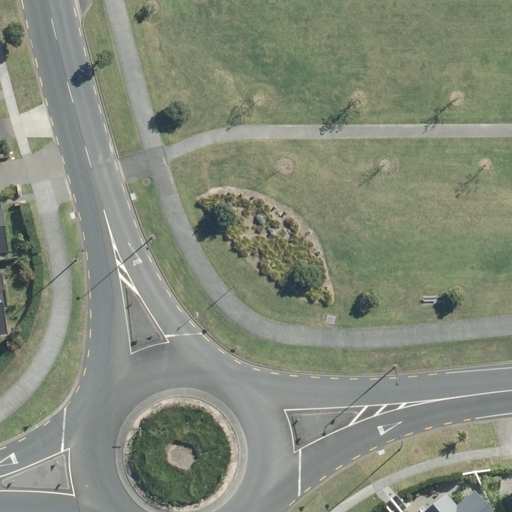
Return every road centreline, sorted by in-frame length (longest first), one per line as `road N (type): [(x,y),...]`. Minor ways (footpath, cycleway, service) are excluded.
road 1 (secondary): [(102,413),(99,174)]
road 2 (secondary): [(230,381),(301,394),(457,395)]
road 3 (secondary): [(99,174),(154,291),(207,370)]
road 4 (secondary): [(457,395),(324,454),(262,492)]
road 5 (secondary): [(99,174),(51,0)]
road 6 (secondary): [(230,381),(268,435),(262,492)]
road 7 (secondary): [(102,413),(147,373),(207,370)]
